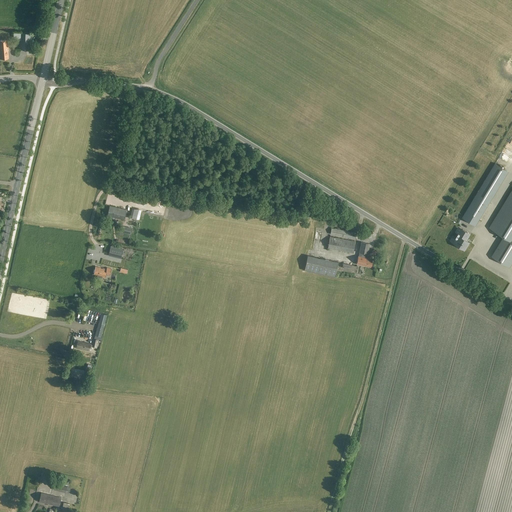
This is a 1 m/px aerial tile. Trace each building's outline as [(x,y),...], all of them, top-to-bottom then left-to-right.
[(20,50),(29,50),(30,33),(21,33),(20,50)] [(8,58),(8,51),(7,40),(0,40),(0,51),(0,52),(1,59),(8,58)] [(478,192),(491,200),(509,171),(496,164),(478,192)] [(504,236),(492,255),(509,266),(511,261),(511,191),(490,227),(504,236)] [(478,192),(469,207),(482,215),(491,200),(478,192)] [(134,195),(132,202),(143,205),(145,197),(134,195)] [(124,220),(127,210),(109,206),(107,216),(124,220)] [(482,215),(469,207),(463,217),(476,225),(482,215)] [(139,210),(132,208),(130,217),(137,218),(139,210)] [(145,228),(150,233),(154,229),(150,224),(145,228)] [(132,228),(122,225),(120,232),(130,234),(132,228)] [(331,228),(330,234),(356,239),(357,233),(331,228)] [(461,228),(452,242),(464,248),(468,241),(466,239),(469,233),(461,228)] [(330,237),(328,249),(353,253),(355,242),(330,237)] [(358,256),(356,265),(371,268),(373,259),(368,258),(364,258),(365,254),(367,255),(369,244),(361,242),(359,253),(359,256),(358,256)] [(123,249),(111,246),(109,254),(121,257),(123,249)] [(308,255),(305,270),(335,277),(338,262),(308,255)] [(95,267),(93,275),(98,276),(97,277),(101,278),(102,277),(105,277),(106,274),(107,274),(106,275),(110,276),(111,269),(107,268),(106,269),(95,267)] [(99,322),(95,335),(101,337),(104,323),(99,322)] [(96,347),(98,340),(93,338),(92,344),(78,341),(76,348),(89,351),(91,346),(96,347)] [(54,484),(53,490),(69,494),(70,488),(54,484)] [(41,493),(39,502),(59,507),(61,498),(41,493)] [(63,502),(61,511),(66,511),(67,511),(69,504),(63,502)]
